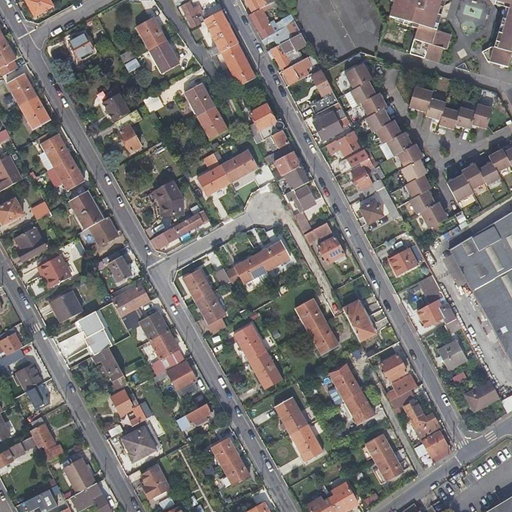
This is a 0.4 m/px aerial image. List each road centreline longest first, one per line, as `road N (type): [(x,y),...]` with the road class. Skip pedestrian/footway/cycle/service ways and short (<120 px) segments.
road 1 (residential): [(467,455),(228,0)]
road 2 (residential): [(1,266),(135,511)]
road 3 (residential): [(155,273),(290,511)]
road 4 (residential): [(29,41),(155,273)]
road 5 (residential): [(511,88),(375,45),(350,0)]
road 6 (residential): [(380,76),(411,128),(469,154),(511,132)]
road 7 (residential): [(155,273),(280,203)]
